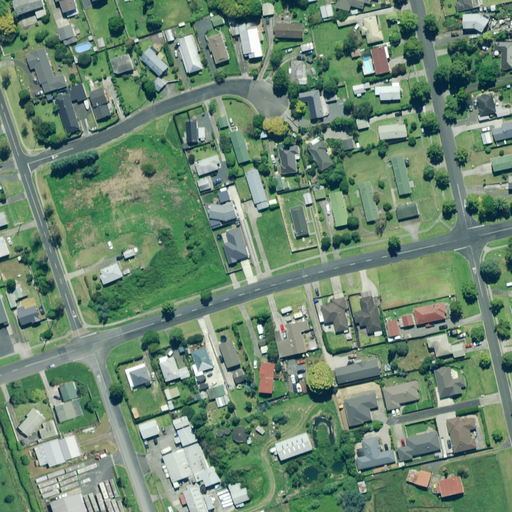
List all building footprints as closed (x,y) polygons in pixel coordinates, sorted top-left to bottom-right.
[(13,0),(18,16),(34,12),(37,20),(48,16),(45,8),(42,0),(13,0)] [(56,0),(57,2),(60,1),(64,13),(66,12),(68,17),(79,14),(74,0),(56,0)] [(338,0),(336,8),(350,12),(352,6),(363,9),(365,0),(338,0)] [(459,0),(460,2),(456,3),(458,12),(474,9),(471,0),(459,0)] [(274,14),(273,3),(262,4),(263,16),(274,14)] [(334,16),(331,5),(321,8),(323,19),(334,16)] [(481,15),(464,15),(464,29),(474,29),(483,34),(491,18),(482,14),(481,15)] [(223,24),(220,15),(211,18),(214,27),(223,24)] [(357,22),(355,15),(337,20),(339,27),(357,22)] [(380,32),(377,17),(364,20),(365,27),(362,28),(363,36),(367,35),(369,44),(384,41),(382,31),(380,32)] [(246,31),(245,24),(234,26),(236,35),(241,34),(245,57),(250,56),(251,59),(263,56),(257,29),(246,31)] [(303,25),(276,24),(275,37),(302,39),(303,25)] [(77,42),(71,26),(58,30),(62,43),(65,42),(66,46),(77,42)] [(172,27),(163,30),(166,43),(176,40),(172,27)] [(230,60),(221,35),(208,39),(217,64),(230,60)] [(203,69),(193,36),(178,40),(188,74),(203,69)] [(158,53),(164,44),(157,39),(151,47),(158,53)] [(314,49),(313,43),(301,46),(303,52),(314,49)] [(501,52),(501,71),(507,71),(507,70),(511,69),(511,43),(493,44),(493,52),(501,52)] [(391,58),(388,47),(372,51),(377,75),(391,72),(388,59),(391,58)] [(169,67),(150,49),(141,58),(160,76),(169,67)] [(361,56),(360,49),(352,51),(353,57),(361,56)] [(55,78),(45,50),(27,56),(32,69),(36,68),(42,85),(43,84),(46,93),(68,86),(64,75),(55,78)] [(114,74),(119,75),(134,70),(130,55),(110,61),(114,74)] [(307,79),(306,79),(306,68),(304,68),(304,62),(293,62),(292,84),(307,85),(307,79)] [(165,84),(159,78),(153,84),(159,91),(165,84)] [(401,100),(400,83),(393,84),(393,87),(375,88),(376,95),(380,95),(381,101),(401,100)] [(88,99),(83,84),(67,90),(68,94),(56,98),(68,134),(82,129),(72,102),(78,100),(79,102),(88,99)] [(365,92),(364,84),(353,87),(355,95),(365,92)] [(111,116),(105,89),(91,93),(98,119),(111,116)] [(336,90),(325,91),(326,102),(337,100),(336,90)] [(324,117),(320,91),(300,94),(301,103),(309,102),(312,119),(324,117)] [(481,110),(479,110),(480,116),(478,116),(480,121),(489,119),(488,115),(497,113),(498,117),(510,115),(509,108),(503,110),(502,106),(496,108),(493,95),(478,98),(481,110)] [(229,126),(226,117),(218,119),(221,128),(229,126)] [(368,118),(357,120),(358,130),(370,128),(368,118)] [(197,121),(186,122),(188,143),(199,143),(199,141),(204,140),(204,138),(206,138),(205,127),(198,128),(197,121)] [(511,137),(511,122),(502,125),(503,128),(494,130),(496,141),(511,137)] [(407,137),(406,125),(380,127),(381,140),(407,137)] [(251,160),(242,130),(230,134),(240,164),(251,160)] [(492,143),(490,133),(482,135),(484,145),(492,143)] [(327,150),(320,137),(311,143),(306,146),(322,172),(334,165),(325,150),(327,150)] [(360,148),(359,138),(343,141),(344,150),(360,148)] [(300,159),(298,146),(279,149),(282,164),(283,174),(298,172),(296,160),(300,159)] [(511,168),(511,155),(492,160),(495,172),(511,168)] [(221,163),(218,156),(197,163),(201,176),(219,169),(218,164),(221,163)] [(412,193),(404,157),(392,160),(400,195),(412,193)] [(245,170),(255,204),(257,204),(259,210),(269,207),(257,166),(245,170)] [(274,178),(277,191),(284,190),(284,192),(291,190),(289,181),(282,183),(281,176),(274,178)] [(308,176),(298,178),(300,186),(309,184),(308,176)] [(212,185),(208,178),(200,182),(203,190),(212,185)] [(379,219),(371,182),(359,185),(368,222),(379,219)] [(326,198),(324,190),(315,192),(316,200),(326,198)] [(313,203),(310,192),(304,194),(306,205),(313,203)] [(349,224),(342,192),(330,195),(337,227),(349,224)] [(419,215),(416,203),(396,208),(399,220),(419,215)] [(212,205),(210,219),(213,228),(222,226),(220,221),(226,221),(236,218),(231,204),(223,207),(212,205)] [(310,234),(303,206),(291,209),(297,237),(310,234)] [(0,227),(8,224),(4,212),(0,213),(0,227)] [(248,257),(239,227),(225,231),(229,243),(223,245),(229,264),(238,261),(238,260),(248,257)] [(0,257),(9,255),(4,238),(0,238),(0,257)] [(136,255),(133,249),(124,253),(126,259),(136,255)] [(136,263),(129,267),(132,273),(139,269),(136,263)] [(123,277),(118,264),(102,271),(104,275),(101,276),(105,285),(123,277)] [(12,289),(16,300),(23,297),(20,286),(12,289)] [(12,289),(6,291),(12,308),(18,306),(16,300),(12,289)] [(375,307),(370,291),(360,294),(362,299),(359,300),(363,311),(353,314),(356,324),(359,323),(360,328),(366,326),(368,335),(383,330),(377,306),(375,307)] [(0,324),(10,321),(0,294),(0,324)] [(348,310),(345,298),(333,301),(334,303),(321,306),(325,324),(333,322),(335,333),(348,330),(344,311),(348,310)] [(448,314),(445,303),(415,310),(419,325),(447,319),(446,314),(448,314)] [(23,306),(17,309),(19,315),(18,316),(22,326),(31,323),(32,324),(41,321),(36,307),(25,311),(23,306)] [(416,325),(414,315),(400,318),(402,328),(416,325)] [(401,335),(398,321),(388,323),(391,337),(401,335)] [(310,330),(308,322),(286,327),(289,340),(283,341),(281,332),(276,333),(281,358),(306,352),(302,332),(310,330)] [(451,347),(448,335),(428,339),(430,348),(436,347),(438,357),(454,353),(455,358),(465,356),(462,344),(451,347)] [(240,364),(232,341),(219,345),(227,369),(240,364)] [(198,350),(191,353),(195,364),(193,365),(196,374),(213,367),(204,345),(196,347),(198,350)] [(167,357),(160,359),(161,362),(160,363),(166,382),(181,377),(182,379),(189,377),(186,367),(178,369),(174,357),(168,359),(167,357)] [(380,376),(376,360),(336,369),(339,385),(380,376)] [(151,382),(146,364),(129,369),(134,387),(151,382)] [(275,365),(262,364),(260,393),(272,394),(275,365)] [(450,368),(434,371),(437,386),(439,386),(441,398),(463,393),(462,388),(465,388),(463,378),(452,380),(450,368)] [(420,399),(416,381),(383,389),(388,411),(400,408),(399,404),(416,400),(420,399)] [(72,382),(58,387),(63,402),(79,397),(77,388),(74,389),(72,382)] [(227,396),(224,386),(208,390),(211,400),(215,399),(218,407),(229,404),(227,396)] [(377,408),(375,395),(344,402),(350,427),(372,422),(369,410),(377,408)] [(82,415),(77,400),(55,408),(60,423),(82,415)] [(44,418),(33,409),(27,415),(28,417),(19,427),(29,436),(44,418)] [(183,414),(169,419),(172,428),(186,423),(183,414)] [(152,417),(136,423),(142,439),(157,433),(152,417)] [(477,430),(474,418),(461,421),(460,418),(447,421),(450,435),(451,434),(455,453),(477,448),(475,439),(472,439),(471,431),(477,430)] [(57,434),(52,420),(43,423),(44,428),(39,430),(43,439),(57,434)] [(173,430),(180,449),(190,474),(193,481),(200,478),(202,485),(218,479),(213,465),(205,469),(195,443),(187,424),(173,430)] [(247,438),(249,437),(247,426),(234,429),(235,432),(234,433),(234,434),(233,436),(233,437),(233,438),(234,439),(234,440),(235,441),(236,442),(237,443),(238,443),(239,443),(240,444),(242,443),(243,443),(244,442),(245,442),(246,441),(246,440),(247,439),(247,438)] [(302,430),(269,443),(276,462),(310,449),(302,430)] [(442,449),(438,432),(406,439),(408,447),(398,449),(401,462),(413,459),(412,456),(442,449)] [(69,433),(32,445),(39,465),(76,453),(69,433)] [(381,453),(378,438),(362,441),(366,457),(358,458),(360,470),(396,461),(393,450),(381,453)] [(189,475),(180,449),(159,456),(168,482),(189,475)] [(432,474),(421,471),(420,474),(410,471),(407,481),(428,487),(432,474)] [(466,492),(462,476),(439,481),(440,486),(437,487),(438,493),(442,493),(443,497),(466,492)] [(241,477),(225,484),(233,503),(249,497),(241,477)] [(368,492),(365,482),(358,483),(361,494),(368,492)] [(203,511),(194,486),(180,491),(187,511),(203,511)] [(86,511),(80,493),(51,503),(54,511),(86,511)]
